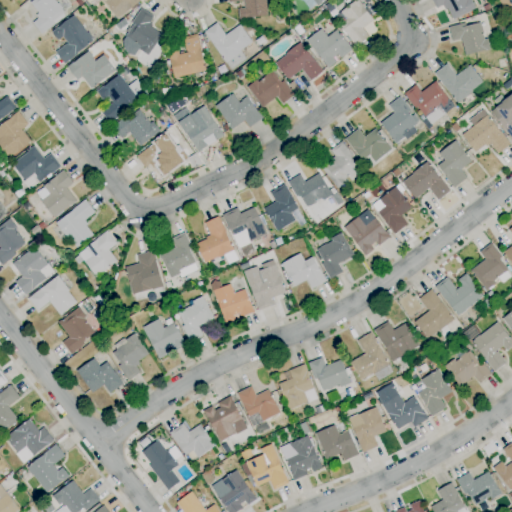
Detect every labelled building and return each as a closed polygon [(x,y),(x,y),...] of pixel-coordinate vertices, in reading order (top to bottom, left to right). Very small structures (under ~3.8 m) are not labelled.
[(42,35),(33,23),(38,19),(36,16),(38,14),(30,3),(34,0),(54,0),(58,4),(59,4),(63,9),(62,10),(65,13),(54,22),(56,24),(42,35)] [(118,19),(105,3),(104,3),(101,0),(138,0),(140,2),(128,11),(118,19)] [(265,0),(268,16),(254,18),(254,19),(240,21),(238,9),(245,9),(244,0),(243,0),(243,1),(229,3),(228,0),(265,0)] [(310,10),(304,2),(298,0),(326,0),(318,7),(317,5),(310,10)] [(356,47),(347,36),(347,35),(340,25),(346,20),(341,13),(358,0),(374,21),(363,29),(369,37),(356,47)] [(453,20),(448,9),(446,10),(443,5),(436,9),(431,0),(470,0),(475,9),(453,20)] [(511,8),(511,6),(503,9),(499,0),(511,0),(511,8)] [(330,13),(326,6),(331,2),(336,9),(330,13)] [(148,56),(139,50),(135,56),(128,55),(124,50),(123,42),(126,37),(134,25),(132,23),(142,9),(154,17),(150,23),(153,25),(151,28),(163,36),(148,56)] [(127,23),(124,19),(128,15),(132,18),(127,23)] [(65,64),(56,52),(67,44),(67,45),(68,44),(63,38),(58,41),(52,32),(59,27),(59,28),(74,16),(88,33),(93,38),(92,39),(94,41),(77,54),(78,54),(65,64)] [(231,71),(204,32),(217,23),(226,36),(240,26),(252,43),(240,51),(247,60),(231,71)] [(466,57),(462,40),(452,42),(449,28),(466,23),(467,27),(481,23),(482,28),(483,27),(484,34),(483,34),(485,40),(488,39),(490,50),(466,57)] [(299,36),(294,29),(299,25),(305,32),(299,36)] [(328,69),(326,66),(327,66),(307,41),(322,29),(328,37),(337,30),(350,47),(351,47),(353,50),(341,59),(338,55),(333,59),(336,63),(328,69)] [(511,36),(506,40),(503,34),(510,30),(511,32),(511,36)] [(175,79),(170,60),(169,60),(167,51),(178,49),(179,55),(188,53),(188,52),(187,52),(183,38),(197,34),(201,51),(206,71),(175,79)] [(311,81),(302,70),(289,80),(276,64),(287,55),(286,54),(300,43),(313,60),(314,60),(323,72),(311,81)] [(91,89),(82,77),(77,81),(67,67),(73,63),(89,52),(93,58),(92,59),(95,62),(104,55),(115,71),(91,89)] [(458,104),(434,74),(447,64),(457,76),(470,65),(472,68),(483,83),(472,91),(473,92),(458,104)] [(240,79),(236,74),(242,70),(246,75),(240,79)] [(263,108),(260,105),(261,105),(248,88),(257,80),(259,83),(264,78),(269,74),(273,72),(281,83),(284,81),(294,95),(283,104),(277,97),(263,108)] [(110,124),(101,113),(113,103),(109,97),(103,101),(97,92),(104,87),(120,75),(129,87),(137,80),(148,94),(110,124)] [(432,125),(426,118),(417,106),(415,108),(404,94),(416,85),(422,93),(435,82),(438,85),(438,86),(451,102),(455,106),(446,114),(432,125)] [(231,130),(228,126),(229,125),(216,106),(233,94),(240,103),(242,102),(242,101),(247,97),(256,110),(257,110),(263,119),(250,128),(245,121),(231,130)] [(511,139),(491,112),(503,103),(502,102),(511,94),(511,139)] [(0,102),(7,97),(16,108),(3,119),(2,118),(0,119),(0,102)] [(396,145),(393,140),(381,124),(395,113),(389,106),(400,97),(411,111),(409,113),(412,117),(414,115),(419,121),(416,123),(417,125),(413,127),(417,132),(407,140),(405,138),(396,145)] [(199,153),(197,150),(186,134),(179,123),(175,116),(187,108),(191,115),(204,107),(222,133),(222,132),(225,135),(199,153)] [(140,148),(129,133),(122,139),(112,127),(137,108),(142,114),(143,113),(147,119),(151,124),(153,123),(160,132),(143,145),(140,148)] [(498,154),(490,144),(487,147),(485,145),(476,153),(462,135),(474,126),(469,121),(483,110),(510,145),(498,154)] [(9,159),(0,147),(0,127),(11,119),(10,118),(19,112),(29,125),(22,130),(31,142),(9,159)] [(429,130),(422,122),(426,119),(433,127),(429,130)] [(456,133),(451,127),(456,124),(461,130),(456,133)] [(375,163),(370,156),(363,161),(355,150),(354,151),(345,139),(358,129),(365,137),(375,129),(392,150),(375,163)] [(168,175),(157,160),(145,169),(136,157),(149,147),(166,134),(167,135),(173,130),(179,138),(172,143),(177,150),(176,151),(179,155),(187,149),(193,156),(195,154),(202,165),(194,169),(188,159),(185,161),(185,162),(168,175)] [(454,189),(446,177),(438,166),(445,161),(439,154),(456,141),(472,162),(461,170),(467,179),(454,189)] [(338,190),(323,170),(333,162),(331,160),(335,157),(331,151),(342,142),(353,156),(351,158),(360,169),(346,180),(347,182),(338,190)] [(39,183),(35,178),(36,178),(34,175),(26,181),(13,164),(28,152),(28,151),(34,147),(44,159),(51,154),(61,167),(53,174),(52,173),(39,183)] [(418,165),(413,159),(419,154),(424,160),(418,165)] [(438,201),(429,189),(416,199),(403,183),(414,174),(413,173),(427,162),(430,166),(439,177),(450,191),(438,201)] [(396,178),(392,173),(397,169),(401,174),(396,178)] [(54,218),(41,202),(42,201),(37,194),(44,188),(44,187),(56,177),(55,177),(63,171),(73,184),(67,189),(77,202),(70,207),(70,206),(54,218)] [(307,207),(300,195),(297,197),(288,182),(300,175),(305,183),(319,174),(330,191),(331,191),(333,195),(324,201),(322,199),(310,207),(310,206),(307,207)] [(278,232),(264,209),(276,202),(270,193),(284,185),(292,197),(291,197),(298,209),(291,213),(296,221),(278,232)] [(394,235),(386,223),(372,206),(396,187),(412,208),(401,217),(407,225),(394,235)] [(77,249),(69,238),(68,239),(56,223),(58,222),(59,222),(73,211),(72,210),(85,200),(95,213),(83,222),(93,236),(77,249)] [(244,257),(240,249),(239,249),(227,223),(226,223),(222,215),(238,208),(240,214),(254,207),(267,235),(251,242),(255,252),(244,257)] [(229,264),(224,255),(218,258),(217,257),(205,264),(196,245),(207,239),(206,238),(210,235),(205,224),(219,217),(226,232),(225,232),(234,251),(238,260),(229,264)] [(366,257),(344,228),(359,217),(365,225),(374,217),(388,235),(390,237),(379,246),(376,242),(371,246),(374,250),(366,257)] [(3,266),(0,262),(0,248),(1,248),(0,246),(0,226),(10,219),(17,228),(14,230),(18,235),(19,234),(23,240),(23,241),(25,244),(14,253),(16,255),(3,266)] [(42,231),(38,226),(43,222),(47,227),(42,231)] [(511,225),(507,229),(511,236),(511,244),(503,251),(511,264),(511,225)] [(97,278),(84,261),(79,265),(75,260),(80,256),(79,254),(86,249),(97,240),(96,240),(107,231),(117,244),(109,251),(117,261),(105,271),(105,272),(97,278)] [(171,279),(161,259),(161,260),(159,256),(176,248),(171,240),(185,233),(192,249),(190,251),(196,263),(195,264),(198,270),(181,278),(179,274),(171,279)] [(330,280),(321,264),(324,263),(317,251),(321,248),(321,247),(326,244),(327,245),(333,241),(331,239),(341,233),(352,252),(353,252),(354,255),(338,264),(343,272),(330,280)] [(272,249),(269,243),(274,241),(277,247),(272,249)] [(487,290),(473,272),(472,273),(470,271),(485,260),(479,252),(491,243),(502,257),(500,259),(508,270),(506,272),(510,277),(502,283),(499,278),(494,281),(495,284),(487,290)] [(26,295),(16,282),(22,277),(13,264),(34,247),(54,272),(46,279),(34,289),(26,295)] [(136,300),(134,295),(133,295),(125,268),(140,264),(137,256),(153,251),(156,261),(155,261),(163,287),(141,294),(142,298),(136,300)] [(312,290),(307,280),(295,287),(282,264),(300,254),(305,262),(312,258),(319,269),(326,282),(312,290)] [(258,311),(255,303),(256,303),(250,288),(244,272),(258,267),(260,271),(264,270),(262,265),(274,261),(286,293),(272,299),(274,305),(258,311)] [(457,317),(434,287),(447,277),(456,290),(462,286),(458,281),(467,273),(472,280),(472,281),(484,297),(466,311),(461,315),(461,314),(457,317)] [(61,317),(50,302),(38,311),(28,299),(58,276),(69,291),(68,292),(77,303),(64,313),(64,314),(61,317)] [(226,325),(224,322),(225,321),(223,317),(218,303),(217,303),(210,285),(211,285),(214,281),(218,282),(220,281),(222,288),(231,285),(234,293),(235,292),(236,293),(245,290),(251,307),(252,306),(254,311),(255,313),(253,314),(253,313),(243,317),(244,318),(241,319),(239,314),(234,316),(236,321),(226,325)] [(427,339),(415,323),(429,311),(419,299),(431,290),(455,319),(439,331),(438,330),(427,339)] [(491,299),(487,294),(491,291),(495,296),(491,299)] [(104,312),(94,298),(101,293),(108,302),(104,312)] [(190,343),(182,327),(184,326),(178,313),(194,305),(193,302),(203,297),(214,319),(199,327),(203,336),(190,343)] [(488,309),(483,303),(488,299),(493,305),(488,309)] [(72,355),(62,343),(70,337),(59,323),(62,320),(62,321),(79,308),(86,317),(84,319),(95,333),(83,342),(85,344),(72,355)] [(109,317),(106,312),(111,308),(114,313),(109,317)] [(511,331),(502,319),(511,311),(511,331)] [(159,360),(157,357),(158,357),(143,329),(159,320),(164,328),(174,323),(182,339),(183,339),(186,345),(174,352),(171,347),(166,350),(169,355),(159,360)] [(393,361),(374,330),(388,322),(393,331),(405,324),(410,332),(415,329),(417,333),(412,336),(418,346),(393,361)] [(495,372),(472,342),(498,322),(511,340),(511,347),(507,351),(503,346),(497,352),(506,364),(495,372)] [(379,381),(374,373),(361,381),(350,363),(365,354),(357,341),(371,333),(390,365),(389,366),(393,373),(379,381)] [(128,381),(118,367),(121,365),(113,353),(116,351),(116,350),(117,349),(114,345),(124,338),(125,341),(135,334),(149,355),(138,362),(140,365),(137,367),(141,373),(128,381)] [(148,348),(143,340),(145,338),(151,347),(148,348)] [(459,388),(456,384),(457,383),(444,367),(454,360),(455,362),(470,351),(478,363),(481,360),(492,375),(480,384),(475,377),(459,388)] [(323,392),(318,379),(314,380),(308,364),(322,358),(325,366),(341,360),(350,384),(342,388),(341,385),(323,392)] [(110,394),(104,386),(93,393),(77,371),(94,359),(100,367),(107,362),(115,373),(116,373),(124,384),(110,394)] [(289,410),(278,384),(287,381),(284,374),(290,371),(289,371),(304,365),(308,374),(307,374),(317,399),(289,410)] [(432,417),(418,394),(426,389),(421,381),(438,370),(452,392),(440,399),(446,408),(432,417)] [(0,371),(8,382),(1,387),(1,386),(0,386),(0,371)] [(397,430),(382,405),(382,404),(376,394),(392,384),(404,403),(414,397),(423,412),(424,412),(428,419),(415,427),(411,422),(397,430)] [(2,434),(0,431),(0,394),(11,385),(20,397),(9,406),(8,406),(19,421),(2,434)] [(253,427),(248,416),(249,416),(244,407),(243,407),(237,394),(251,387),(256,396),(268,390),(275,404),(276,404),(280,413),(253,427)] [(221,443),(204,412),(213,407),(215,411),(220,408),(218,404),(231,396),(232,400),(234,403),(233,403),(242,419),(247,429),(237,435),(237,434),(221,443)] [(317,415),(315,409),(322,405),(325,412),(317,415)] [(340,422),(335,409),(340,407),(345,419),(340,422)] [(363,453),(352,428),(352,427),(349,418),(358,415),(376,407),(387,432),(374,437),(378,447),(363,453)] [(24,464),(16,454),(18,453),(5,438),(15,431),(30,420),(39,432),(44,428),(54,441),(48,446),(47,445),(24,464)] [(304,435),(300,425),(307,422),(311,432),(304,435)] [(193,462),(188,455),(186,456),(178,445),(170,433),(183,424),(189,432),(200,425),(210,438),(216,446),(198,459),(198,458),(193,462)] [(344,461),(341,453),(326,460),(315,434),(334,425),(339,436),(343,434),(342,433),(348,430),(359,455),(344,461)] [(295,481),(281,448),(308,436),(322,468),(313,472),(311,468),(305,470),(308,475),(295,481)] [(143,449),(139,443),(146,438),(150,443),(143,449)] [(168,491),(149,466),(151,465),(142,453),(158,441),(167,452),(167,451),(178,465),(172,471),(180,482),(168,491)] [(511,489),(510,491),(493,469),(502,462),(505,467),(511,463),(502,450),(511,442),(511,489)] [(47,493),(33,476),(33,477),(28,471),(29,471),(27,468),(44,455),(43,454),(56,445),(65,457),(53,466),(58,472),(62,468),(69,477),(63,482),(62,482),(47,493)] [(274,491),(270,481),(257,487),(255,483),(252,485),(247,476),(251,474),(246,463),(263,455),(260,450),(271,445),(279,461),(278,462),(282,471),(283,471),(289,484),(274,491)] [(243,460),(240,453),(250,449),(253,456),(243,460)] [(238,511),(227,511),(211,487),(220,481),(221,481),(236,470),(257,500),(248,506),(245,501),(240,505),(243,509),(238,511)] [(208,484),(204,476),(210,472),(215,479),(208,484)] [(475,506),(468,493),(465,495),(456,480),(469,473),(473,481),(488,472),(501,494),(492,500),(491,498),(480,505),(479,503),(475,506)] [(56,511),(64,506),(62,504),(60,506),(52,496),(56,494),(73,481),(83,495),(91,489),(100,501),(86,511),(84,509),(80,511),(56,511)] [(432,511),(430,508),(443,500),(437,491),(451,483),(468,511),(432,511)] [(16,511),(0,511),(0,485),(19,510),(16,511)] [(182,511),(176,503),(191,492),(206,511),(214,505),(218,511),(182,511)] [(393,511),(405,508),(407,511),(412,510),(410,505),(420,501),(424,511),(393,511)]
